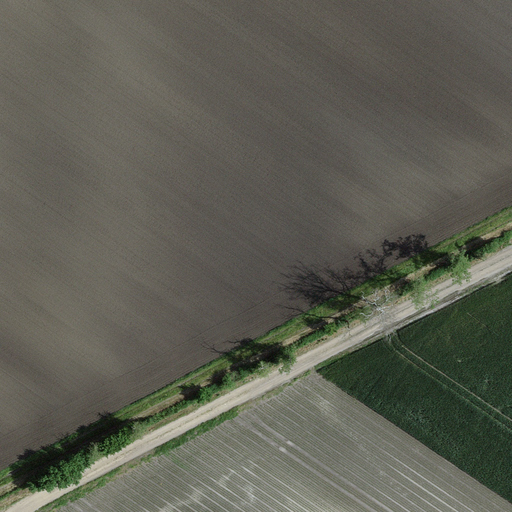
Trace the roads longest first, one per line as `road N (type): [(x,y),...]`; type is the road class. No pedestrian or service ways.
road 1 (track): [(511,207),(0,486)]
road 2 (track): [(22,511),(511,271)]
